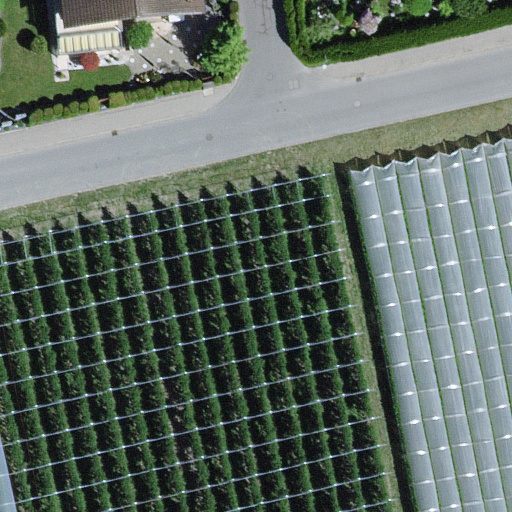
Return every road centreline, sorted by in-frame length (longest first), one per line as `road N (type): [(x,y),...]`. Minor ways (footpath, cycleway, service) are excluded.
road 1 (residential): [(0,184),(268,126)]
road 2 (residential): [(268,126),(511,69)]
road 3 (residential): [(268,126),(260,0)]
